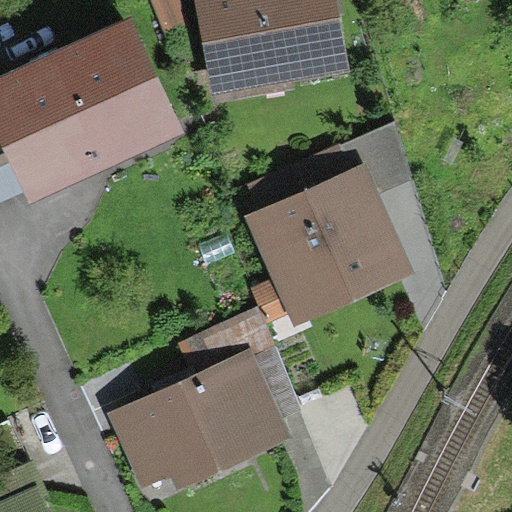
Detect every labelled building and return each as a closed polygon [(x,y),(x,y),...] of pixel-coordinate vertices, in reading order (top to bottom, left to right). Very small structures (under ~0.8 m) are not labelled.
[(147,0),(169,50),(196,39),(178,0),(147,0)] [(199,0),(188,2),(196,39),(210,111),(349,83),(332,0),(199,0)] [(175,146),(118,24),(0,78),(0,205),(16,198),(25,216),(175,146)] [(333,145),(245,186),(259,216),(243,223),(270,282),(249,291),(257,309),(264,324),(285,315),(294,336),(415,281),(363,168),(347,175),(333,145)] [(284,422),(305,412),(264,324),(257,309),(196,337),(211,371),(108,418),(143,494),(170,481),(176,496),(293,443),(284,422)] [(0,511),(45,511),(42,505),(50,502),(31,464),(0,478),(0,511)]
